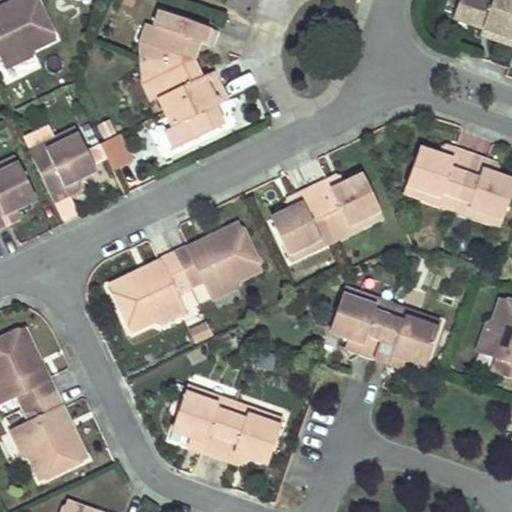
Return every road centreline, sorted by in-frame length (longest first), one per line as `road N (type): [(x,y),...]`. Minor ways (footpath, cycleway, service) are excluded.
road 1 (residential): [(246,511),(152,471),(45,261)]
road 2 (residential): [(45,261),(302,135)]
road 3 (residential): [(511,508),(491,489),(384,451),(338,465),(312,511)]
road 4 (residential): [(373,77),(511,127)]
road 5 (residential): [(275,0),(262,52),(302,135)]
road 6 (residential): [(511,96),(383,51)]
